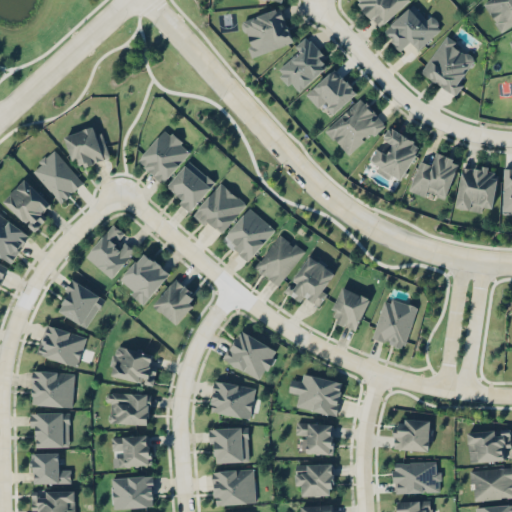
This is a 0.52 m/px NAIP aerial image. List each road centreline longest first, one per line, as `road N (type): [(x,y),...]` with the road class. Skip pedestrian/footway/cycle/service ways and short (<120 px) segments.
road 1 (tertiary): [(148,0),(328,196),(401,240),(483,262),(511,260)]
road 2 (residential): [(511,394),(410,381),(296,333),(119,190)]
road 3 (residential): [(119,190),(37,276),(6,351),(0,419)]
road 4 (residential): [(324,0),(330,21),(420,110),(511,136)]
road 5 (residential): [(184,511),(182,389),(205,328),(234,290)]
road 6 (tertiary): [(126,0),(0,114)]
road 7 (residential): [(379,372),(363,447),(365,511)]
road 8 (residential): [(461,258),(443,387)]
road 9 (residential): [(465,390),(483,262)]
